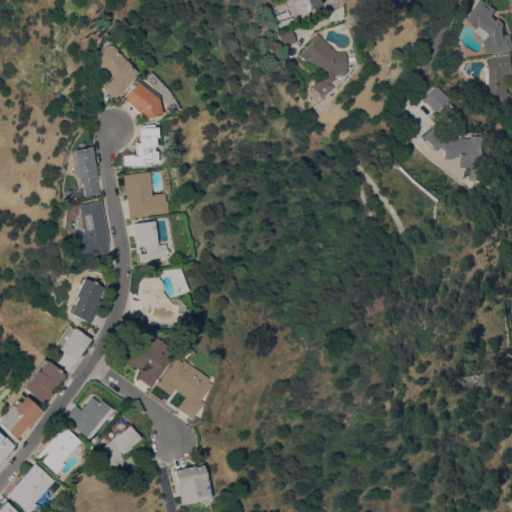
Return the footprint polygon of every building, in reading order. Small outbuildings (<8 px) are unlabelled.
[(317,0),(319,5),(306,10),(306,11),(300,13),(299,13),(297,14),(292,2),(288,8),(275,0),(317,0)] [(475,31),(477,27),(466,19),(479,0),(483,0),(496,9),(492,15),(497,19),(499,19),(502,20),(504,23),(504,26),(503,28),(504,35),(510,34),(511,44),(511,49),(486,54),(484,40),(491,39),(488,36),(485,39),(475,31)] [(279,34),(279,33),(290,28),(290,29),(295,41),(284,46),(279,34)] [(342,52),(342,68),(343,68),(343,73),(331,73),(331,79),(328,83),(331,86),(320,97),(322,98),(316,104),(307,94),(312,89),(310,87),(322,75),(314,67),(313,69),(299,55),(311,43),(308,40),(315,32),(321,38),(320,39),(333,52),(342,52)] [(133,72),(113,98),(100,88),(110,75),(98,66),(96,66),(95,65),(94,63),(94,62),(98,48),(100,46),(103,45),(106,44),(109,46),(133,72)] [(511,95),(511,107),(509,112),(489,97),(488,96),(487,93),(488,72),(487,65),(489,65),(488,57),(511,54),(511,60),(511,72),(507,74),(506,91),(511,95)] [(119,98),(135,79),(156,96),(154,98),(158,114),(138,119),(136,112),(119,98)] [(447,99),(434,112),(421,99),(434,86),(447,99)] [(422,136),(439,119),(456,138),(470,138),(470,135),(486,136),(486,143),(484,143),(484,153),(485,153),(485,180),(469,180),(469,166),(458,166),(458,155),(452,155),(452,158),(444,158),(444,151),(440,147),(436,151),(422,136)] [(137,126),(139,126),(139,125),(151,124),(153,151),(154,151),(155,162),(139,163),(139,164),(118,165),(118,155),(134,154),(133,141),(137,141),(137,126)] [(98,193),(87,195),(87,193),(64,199),(61,196),(60,191),(66,190),(68,191),(81,188),(80,183),(78,184),(77,178),(74,179),(71,175),(67,153),(71,152),(71,150),(89,146),(95,176),(94,176),(98,193)] [(146,214),(146,215),(128,217),(125,194),(124,194),(121,174),(147,171),(150,194),(161,193),(162,200),(164,200),(165,212),(146,214)] [(100,200),(108,239),(107,254),(70,252),(70,239),(72,239),(73,231),(81,231),(76,205),(100,200)] [(138,251),(135,252),(131,223),(151,220),(155,244),(163,243),(165,256),(139,260),(138,251)] [(181,315),(189,316),(188,322),(179,324),(126,316),(129,299),(136,300),(139,278),(154,276),(160,283),(159,290),(169,303),(182,305),(181,315)] [(75,297),(72,296),(81,277),(101,287),(95,298),(99,301),(88,323),(68,313),(66,313),(66,310),(68,306),(71,305),(75,297)] [(66,371),(54,362),(61,351),(57,349),(58,348),(53,344),(62,329),(66,324),(72,328),(72,327),(89,339),(66,371)] [(135,377),(139,371),(115,354),(136,324),(164,344),(162,347),(172,354),(152,382),(152,383),(149,387),(135,377)] [(41,358),(62,374),(53,386),(52,385),(48,391),(51,393),(43,404),(20,386),(41,358)] [(184,396),(172,388),(167,394),(154,384),(158,380),(168,367),(167,367),(174,358),(179,361),(180,359),(206,378),(205,381),(209,384),(198,400),(202,402),(190,418),(175,408),(184,396)] [(0,414),(8,404),(9,405),(18,394),(40,411),(18,440),(0,426),(0,414)] [(74,405),(79,409),(89,396),(96,401),(98,399),(112,409),(89,439),(63,419),(74,405)] [(110,439),(105,434),(112,428),(111,427),(119,420),(120,421),(121,420),(126,426),(127,425),(138,438),(130,445),(132,446),(123,454),(122,465),(109,464),(110,454),(108,452),(106,453),(103,450),(104,449),(102,447),(110,439)] [(62,425),(79,441),(61,462),(63,464),(55,473),(35,455),(62,425)] [(0,432),(14,444),(0,461),(0,432)] [(32,500),(35,502),(26,511),(6,494),(33,463),(51,478),(32,500)] [(180,505),(175,481),(176,481),(173,469),(191,465),(192,466),(201,464),(209,498),(180,505)] [(0,511),(0,503),(4,499),(17,511),(0,511)]
